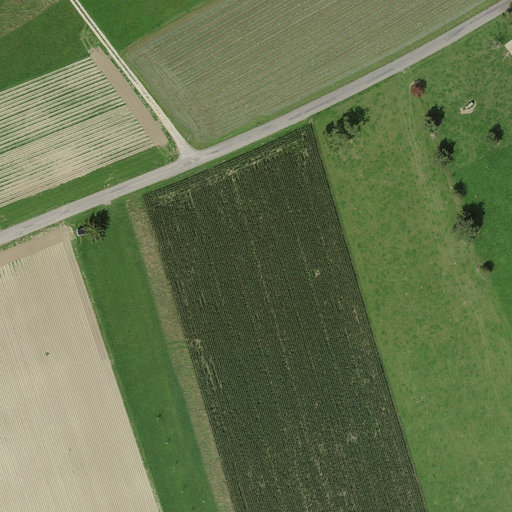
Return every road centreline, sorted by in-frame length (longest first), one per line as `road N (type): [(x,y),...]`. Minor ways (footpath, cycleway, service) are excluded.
road 1 (unclassified): [(0,240),(300,115),(511,0)]
road 2 (track): [(197,160),(75,0)]
